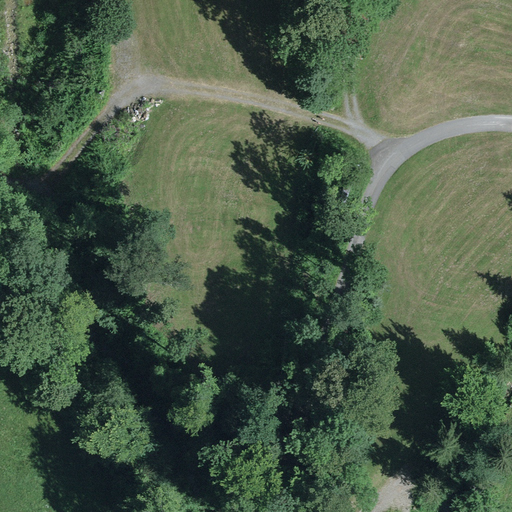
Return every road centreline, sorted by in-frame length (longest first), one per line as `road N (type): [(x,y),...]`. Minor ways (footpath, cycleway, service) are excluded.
road 1 (unclassified): [(511,123),(426,138),(397,154),(371,186),(310,374),(302,511)]
road 2 (track): [(397,154),(330,119),(180,88),(140,97),(75,145)]
